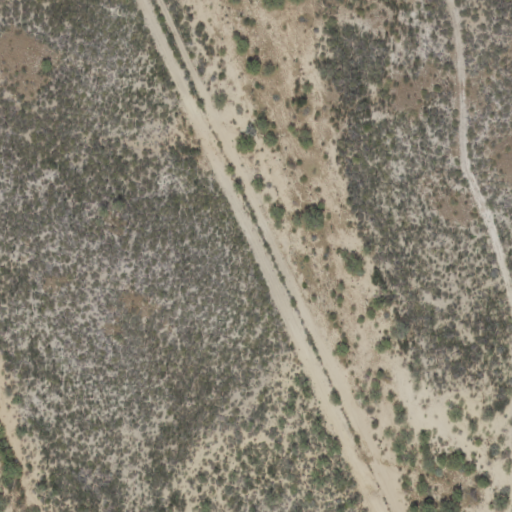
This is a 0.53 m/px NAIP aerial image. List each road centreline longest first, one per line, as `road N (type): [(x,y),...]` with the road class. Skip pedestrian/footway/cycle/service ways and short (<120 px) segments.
road 1 (residential): [(151,0),(389,511)]
road 2 (residential): [(52,511),(0,373)]
